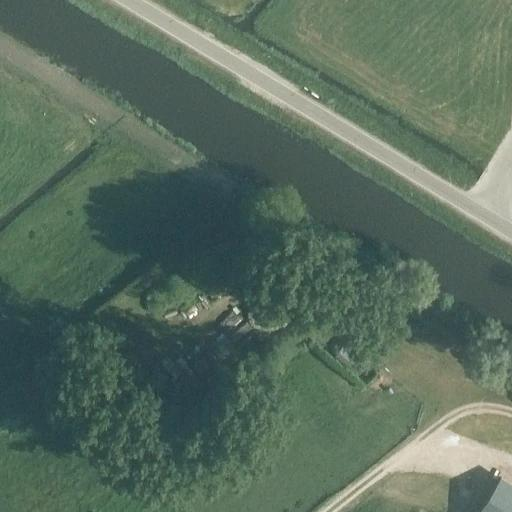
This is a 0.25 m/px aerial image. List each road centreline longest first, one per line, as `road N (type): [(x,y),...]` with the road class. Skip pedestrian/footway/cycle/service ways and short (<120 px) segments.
road 1 (tertiary): [(511,232),(125,0)]
road 2 (track): [(329,511),(440,425),(463,415),(511,413)]
